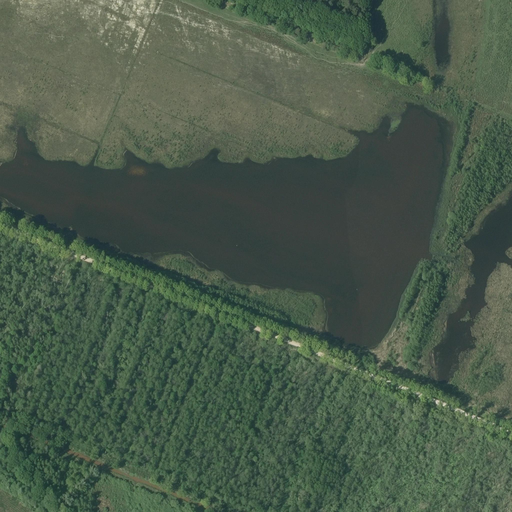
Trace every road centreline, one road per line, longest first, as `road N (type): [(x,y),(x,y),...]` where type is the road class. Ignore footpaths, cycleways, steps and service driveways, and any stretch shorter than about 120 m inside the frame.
road 1 (track): [(0,225),(511,434)]
road 2 (track): [(366,59),(221,0)]
